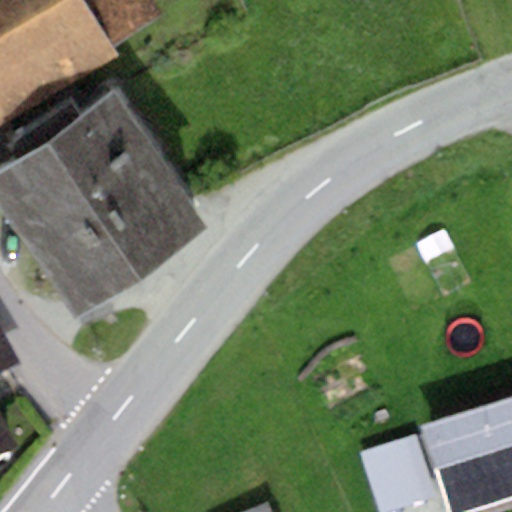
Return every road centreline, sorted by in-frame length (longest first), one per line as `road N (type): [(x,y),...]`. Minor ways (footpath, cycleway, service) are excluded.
road 1 (secondary): [(101,438),(258,250),(333,181),(408,135),(511,93)]
road 2 (residential): [(101,438),(44,372),(0,287)]
